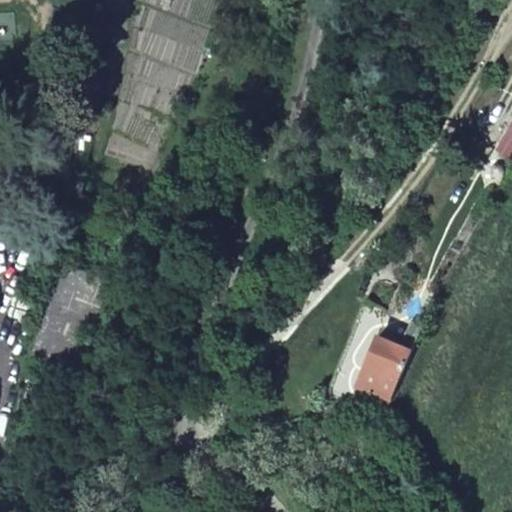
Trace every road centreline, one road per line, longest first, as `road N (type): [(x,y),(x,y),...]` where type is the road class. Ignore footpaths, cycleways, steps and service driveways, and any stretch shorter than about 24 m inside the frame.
road 1 (unclassified): [(323,0),(293,122),(181,414),(193,439),(276,511)]
road 2 (track): [(193,439),(431,155),(511,21)]
road 3 (track): [(511,97),(448,216),(422,286)]
